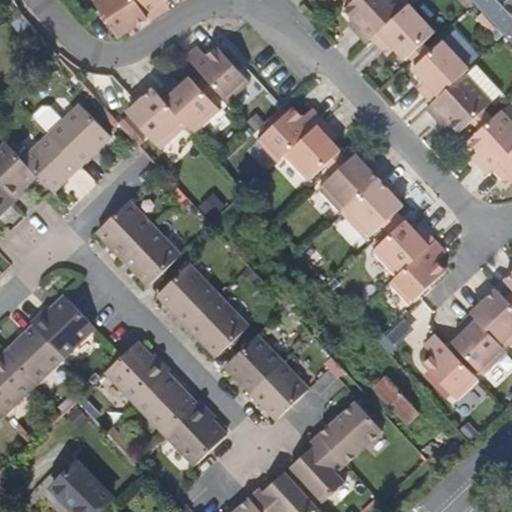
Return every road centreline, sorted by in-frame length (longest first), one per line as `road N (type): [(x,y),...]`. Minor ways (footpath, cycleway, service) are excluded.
road 1 (residential): [(41,0),(78,44),(100,55),(144,43),(191,13),(249,9),(337,66),(495,241)]
road 2 (residential): [(68,238),(266,450)]
